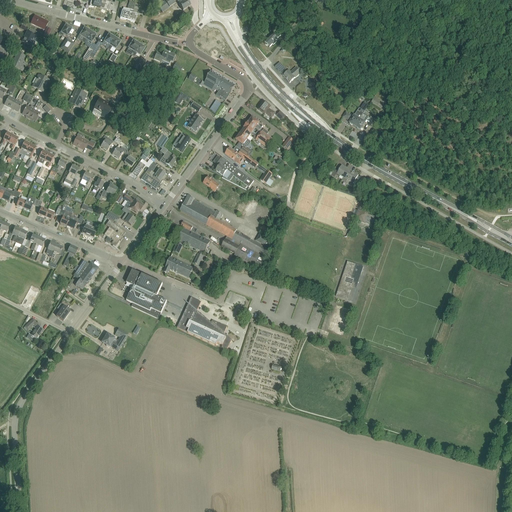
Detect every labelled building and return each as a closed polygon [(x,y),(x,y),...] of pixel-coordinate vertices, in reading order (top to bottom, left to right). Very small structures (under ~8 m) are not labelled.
[(96,7),(103,9),(105,0),(103,0),(91,0),(90,6),(93,7),(93,6),(96,7)] [(105,0),(103,9),(108,10),(113,11),(112,12),(116,13),(119,2),(115,2),(114,3),(110,2),(105,0)] [(175,4),(172,0),(166,0),(158,6),(162,13),(175,4)] [(179,4),(179,5),(183,11),(191,6),(187,0),(186,0),(176,0),(179,4)] [(120,19),(128,21),(130,13),(122,11),(120,19)] [(130,13),(128,21),(135,23),(137,15),(130,13)] [(45,30),(48,22),(35,16),(31,24),(45,30)] [(72,28),(67,25),(67,26),(66,26),(64,30),(62,29),(59,34),(62,37),(64,35),(67,37),(72,29),(71,29),(72,28)] [(85,28),(80,36),(84,38),(81,42),(84,43),(91,32),(88,31),(89,30),(86,28),(85,29),(85,28)] [(22,42),(33,47),(36,40),(34,39),(35,36),(27,32),(22,42)] [(93,33),(91,32),(84,43),(86,44),(88,41),(92,43),(96,36),(96,35),(93,33)] [(281,35),(278,32),(276,34),(275,33),(271,37),(270,37),(269,39),(266,36),(264,39),(267,41),(265,43),(266,43),(265,43),(265,44),(267,46),(268,46),(268,45),(270,47),(272,45),(273,44),(274,45),(276,42),(275,41),(281,35)] [(109,35),(104,42),(108,45),(106,48),(108,49),(115,38),(113,37),(113,36),(110,35),(109,35)] [(117,40),(115,38),(108,49),(110,51),(112,47),(116,50),(121,42),(120,42),(120,41),(117,39),(117,40)] [(67,39),(61,48),(65,51),(71,41),(67,39)] [(69,53),(75,44),(71,41),(65,51),(69,53)] [(131,53),(133,54),(139,45),(137,43),(134,41),(134,42),(133,41),(129,49),(132,51),(131,53)] [(139,45),(133,54),(132,56),(135,57),(137,54),(140,56),(145,48),(144,48),(145,47),(142,46),(141,46),(139,45)] [(0,46),(0,57),(5,60),(10,51),(4,48),(4,49),(0,46)] [(95,47),(93,50),(90,56),(93,59),(99,50),(95,47)] [(89,48),(83,59),(87,61),(90,56),(93,50),(89,48)] [(157,53),(154,59),(169,66),(171,62),(174,55),(164,51),(163,55),(157,53)] [(11,66),(19,70),(26,57),(18,53),(11,66)] [(143,62),(140,60),(136,66),(135,69),(137,71),(139,68),(143,62)] [(283,76),(290,83),(301,73),(296,68),(291,72),(289,71),(288,72),(280,63),(275,67),(283,76)] [(172,69),(179,73),(182,68),(183,69),(183,68),(175,64),(172,69)] [(53,81),(56,74),(49,70),(48,73),(52,75),(50,80),(53,81)] [(207,78),(204,83),(203,85),(213,92),(215,89),(219,91),(216,96),(220,98),(226,102),(230,95),(235,86),(216,75),(211,72),(209,75),(208,74),(206,77),(207,78)] [(192,75),(189,79),(194,83),(199,86),(200,85),(202,86),(204,83),(192,74),(191,74),(192,75)] [(49,81),(39,75),(32,87),(43,92),(49,81)] [(16,87),(13,85),(10,90),(8,94),(11,96),(16,87)] [(78,89),(77,91),(75,94),(74,94),(70,102),(75,105),(74,106),(83,110),(84,110),(79,108),(82,103),(85,104),(88,98),(85,97),(86,95),(81,92),(82,90),(78,89)] [(179,91),(173,101),(178,104),(181,98),(186,101),(188,97),(179,91)] [(16,100),(9,97),(5,105),(12,109),(16,100)] [(384,110),(387,104),(375,97),(372,102),(384,110)] [(99,99),(94,110),(102,114),(101,116),(106,119),(113,106),(99,99)] [(16,100),(12,109),(18,112),(22,104),(16,100)] [(210,110),(216,113),(222,104),(216,100),(210,110)] [(269,117),(271,119),(276,113),(273,111),(273,112),(269,109),(271,107),(265,102),(264,102),(259,109),(258,110),(259,110),(265,115),(266,114),(270,116),(269,117)] [(199,112),(202,108),(194,103),(191,107),(199,112)] [(123,115),(128,106),(126,104),(120,113),(123,115)] [(23,114),(29,118),(30,116),(34,110),(35,108),(32,106),(31,107),(30,108),(27,106),(23,114)] [(353,125),(355,126),(366,109),(365,112),(362,110),(360,112),(358,111),(355,116),(350,123),(350,124),(352,125),(353,125)] [(360,130),(366,122),(365,122),(369,117),(365,114),(365,113),(366,113),(368,110),(366,109),(355,126),(357,128),(357,129),(359,130),(360,130)] [(34,110),(30,116),(29,118),(36,122),(40,113),(34,110)] [(280,112),(277,115),(282,121),(285,117),(280,112)] [(343,117),(345,118),(343,121),(347,123),(352,115),(346,112),(343,117)] [(188,128),(196,133),(204,121),(196,115),(188,128)] [(248,123),(256,129),(259,131),(259,130),(260,130),(261,128),(258,126),(260,123),(252,118),(248,123)] [(253,132),(254,131),(256,129),(248,123),(247,124),(245,125),(246,126),(244,128),(245,128),(244,129),(251,135),(251,134),(254,136),(256,134),(253,132)] [(240,135),(247,140),(251,135),(244,129),(240,135)] [(253,138),(256,140),(266,147),(272,139),(263,132),(262,132),(260,130),(259,130),(259,131),(256,134),(254,136),(253,138)] [(9,143),(12,138),(13,136),(7,133),(1,144),(4,145),(6,141),(9,143)] [(176,148),(183,152),(191,140),(184,135),(184,136),(182,134),(179,139),(181,140),(176,148)] [(163,135),(156,145),(162,149),(168,139),(163,135)] [(247,140),(240,135),(236,140),(243,145),(243,146),(244,147),(241,150),(248,155),(251,152),(246,148),(247,147),(248,148),(248,147),(251,143),(250,142),(250,143),(247,140)] [(11,148),(13,149),(19,139),(13,136),(12,138),(9,143),(12,145),(11,148)] [(112,145),(114,142),(105,136),(103,139),(105,140),(101,147),(107,151),(112,145)] [(88,149),(90,144),(93,146),(95,143),(91,141),(89,143),(77,137),(73,145),(80,149),(81,147),(84,149),(85,148),(88,149)] [(289,137),(282,146),(288,150),(294,141),(289,137)] [(25,156),(31,145),(25,142),(21,150),(17,149),(15,153),(13,156),(16,158),(17,158),(19,153),(25,156)] [(36,148),(31,145),(25,156),(31,159),(36,148)] [(236,147),(233,151),(230,148),(225,154),(231,158),(240,165),(244,160),(255,169),(258,165),(241,151),(236,147)] [(120,150),(117,148),(112,155),(119,159),(123,153),(125,154),(127,151),(122,148),(120,150)] [(43,151),(37,162),(43,165),(45,161),(49,154),(43,151)] [(131,168),(133,166),(135,162),(129,157),(131,155),(127,152),(123,158),(126,160),(125,163),(131,168)] [(213,162),(218,156),(214,153),(209,159),(213,162)] [(49,154),(45,161),(48,163),(46,166),(49,168),(54,157),(49,154)] [(170,157),(165,164),(172,168),(174,165),(174,164),(176,161),(173,160),(175,157),(172,154),(169,157),(170,157)] [(217,164),(219,166),(219,167),(216,171),(223,176),(227,179),(231,174),(233,175),(233,176),(249,188),(254,181),(228,162),(227,163),(226,162),(227,162),(225,159),(222,158),(217,164)] [(53,168),(50,175),(49,177),(53,180),(55,177),(59,171),(61,167),(64,169),(67,164),(60,160),(57,165),(58,166),(56,169),(53,168)] [(138,177),(141,172),(147,164),(142,160),(132,173),(133,173),(133,172),(138,176),(137,177),(138,177)] [(160,185),(161,183),(160,182),(160,183),(159,182),(154,178),(152,176),(154,173),(153,172),(156,168),(155,167),(157,165),(153,162),(147,171),(141,180),(156,190),(159,187),(161,185),(160,185)] [(258,165),(255,169),(264,174),(267,170),(258,165)] [(74,187),(77,181),(74,180),(76,176),(79,170),(72,166),(69,173),(68,176),(66,180),(64,184),(73,188),(74,187)] [(339,178),(340,176),(344,178),(349,170),(342,166),(338,172),(335,170),(331,176),(335,178),(336,176),(339,178)] [(154,178),(159,182),(160,183),(160,182),(161,183),(163,181),(162,181),(161,180),(166,175),(159,170),(156,175),(154,173),(152,176),(154,178)] [(264,174),(260,181),(265,184),(272,174),(267,170),(264,174)] [(354,184),(359,175),(349,170),(344,178),(354,184)] [(86,185),(85,187),(88,189),(90,184),(91,184),(94,177),(85,173),(82,180),(87,182),(86,185)] [(204,183),(215,192),(220,185),(208,177),(204,183)] [(95,187),(93,190),(92,192),(96,194),(98,189),(101,190),(104,183),(99,180),(97,184),(95,183),(94,187),(95,187)] [(114,197),(115,194),(117,189),(110,186),(110,185),(107,192),(104,190),(102,195),(99,200),(101,201),(103,198),(106,199),(109,194),(114,197)] [(255,185),(251,191),(257,195),(261,189),(255,185)] [(3,197),(2,200),(8,202),(11,196),(4,193),(3,197)] [(134,201),(128,197),(128,196),(126,195),(123,199),(128,202),(124,207),(128,210),(129,209),(136,213),(139,210),(140,211),(143,206),(134,200),(134,201)] [(188,196),(186,201),(180,211),(227,237),(221,247),(235,254),(234,257),(258,270),(265,258),(269,251),(236,233),(237,231),(220,222),(223,215),(217,212),(216,212),(194,200),(195,199),(188,196)] [(26,202),(19,199),(17,206),(23,209),(26,202)] [(30,211),(31,209),(33,205),(26,202),(23,209),(30,211)] [(63,217),(60,224),(67,227),(68,224),(71,216),(72,214),(68,212),(67,215),(65,214),(67,208),(63,206),(59,216),(63,217)] [(45,218),(46,215),(48,211),(41,208),(38,215),(45,218)] [(55,214),(54,214),(55,211),(49,209),(48,211),(46,215),(45,218),(52,221),(55,214)] [(358,211),(355,220),(372,226),(375,217),(358,211)] [(135,220),(133,218),(130,216),(126,214),(125,216),(128,219),(125,222),(131,226),(135,220)] [(71,216),(67,227),(74,230),(76,223),(81,225),(84,218),(80,216),(79,220),(71,216)] [(90,225),(89,226),(86,225),(87,222),(84,221),(81,227),(84,228),(82,233),(94,238),(97,229),(94,228),(94,227),(94,226),(91,225),(90,225)] [(109,221),(103,230),(120,243),(121,242),(123,239),(120,237),(121,236),(122,235),(123,236),(126,233),(120,229),(109,221)] [(181,226),(183,227),(195,234),(198,230),(183,222),(181,226)] [(3,223),(0,231),(0,236),(1,237),(3,231),(7,232),(9,226),(3,223)] [(260,232),(266,235),(270,237),(272,232),(263,227),(260,232)] [(15,236),(13,241),(16,243),(21,231),(15,228),(12,235),(15,236)] [(184,229),(178,241),(205,253),(211,241),(184,229)] [(103,230),(101,232),(99,236),(106,241),(105,241),(109,244),(110,243),(113,246),(113,245),(115,247),(117,245),(119,246),(120,243),(103,230)] [(18,254),(21,255),(25,247),(22,246),(25,240),(27,233),(21,231),(16,243),(15,246),(20,248),(18,254)] [(259,235),(256,241),(269,247),(272,241),(259,235)] [(33,236),(30,242),(34,244),(31,250),(34,251),(39,238),(33,236)] [(39,238),(34,251),(36,252),(39,246),(42,247),(45,241),(39,238)] [(174,252),(180,254),(182,244),(177,242),(174,252)] [(49,257),(52,258),(57,246),(51,243),(48,250),(46,254),(50,255),(49,257)] [(365,260),(369,245),(359,243),(355,258),(365,260)] [(57,246),(52,258),(54,259),(57,253),(60,255),(63,248),(57,246)] [(71,246),(70,248),(68,252),(70,253),(64,266),(67,267),(73,255),(75,256),(78,249),(71,246)] [(194,263),(200,265),(203,256),(198,254),(194,263)] [(46,256),(42,255),(39,262),(43,263),(42,265),(48,267),(49,264),(43,262),(46,256)] [(170,258),(164,272),(168,274),(170,270),(189,279),(194,269),(170,258)] [(90,265),(84,260),(73,276),(78,279),(78,278),(80,280),(75,286),(83,291),(87,285),(87,284),(98,269),(91,263),(90,265)] [(361,275),(364,267),(348,262),(336,296),(347,300),(352,287),(354,288),(355,283),(353,283),(354,280),(356,280),(358,274),(361,275)] [(132,307),(159,320),(167,301),(157,297),(163,285),(147,277),(133,271),(127,283),(134,287),(133,288),(127,301),(133,304),(132,307)] [(31,285),(21,305),(31,310),(41,290),(31,285)] [(222,347),(228,350),(232,341),(233,342),(233,341),(224,334),(227,327),(213,321),(211,323),(197,311),(201,302),(191,298),(189,304),(188,304),(184,314),(177,328),(216,346),(218,344),(223,346),(222,347)] [(60,304),(64,307),(57,317),(63,322),(71,312),(68,310),(71,307),(63,301),(60,304)] [(37,329),(32,336),(36,339),(42,330),(38,327),(39,326),(39,325),(39,326),(33,320),(25,327),(28,330),(34,326),(37,329)] [(120,338),(118,341),(107,334),(107,335),(106,335),(105,336),(105,337),(102,343),(109,347),(110,346),(118,352),(128,335),(119,329),(115,335),(120,338)] [(102,355),(105,350),(100,347),(97,353),(102,355)]
